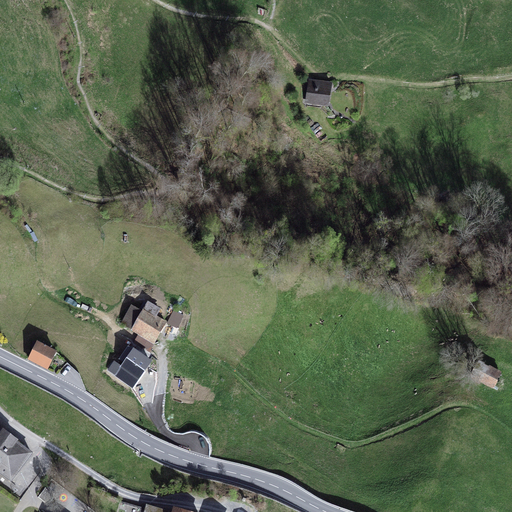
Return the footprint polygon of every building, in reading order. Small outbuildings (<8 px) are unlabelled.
[(310,81),(307,102),(325,105),(327,90),(330,90),(331,84),(310,81)] [(257,265),(259,270),(267,267),(264,261),(257,265)] [(133,307),(122,324),(139,334),(154,343),(166,323),(154,316),(156,312),(147,306),(143,313),(133,307)] [(177,328),(183,316),(173,312),(168,323),(177,328)] [(135,342),(149,351),(154,343),(139,334),(135,342)] [(47,369),(55,353),(37,343),(37,345),(34,343),(32,347),(35,349),(29,359),(37,363),(36,365),(39,366),(40,365),(47,369)] [(115,363),(109,370),(132,387),(149,362),(129,348),(120,360),(126,364),(122,368),(115,363)] [(478,362),(471,376),(493,388),(501,374),(478,362)] [(0,472),(11,481),(32,453),(17,442),(17,441),(4,430),(3,432),(0,429),(0,472)] [(140,511),(141,510),(120,503),(120,500),(106,495),(107,493),(91,487),(87,502),(102,507),(101,511),(105,511),(140,511)]
